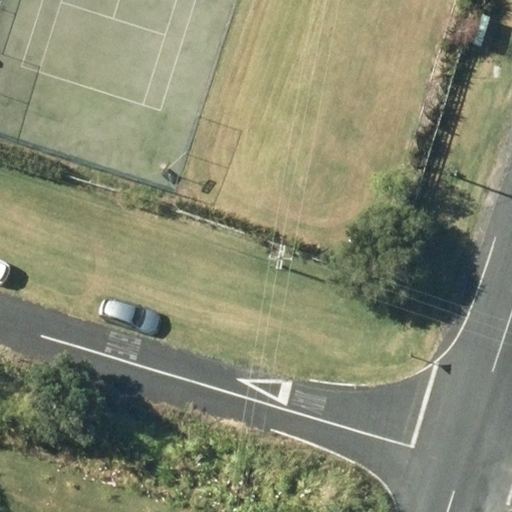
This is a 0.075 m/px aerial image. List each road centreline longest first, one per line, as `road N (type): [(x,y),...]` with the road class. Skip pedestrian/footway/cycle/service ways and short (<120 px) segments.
road 1 (residential): [(0,317),(415,444),(468,448)]
road 2 (tertiary): [(468,448),(511,315)]
